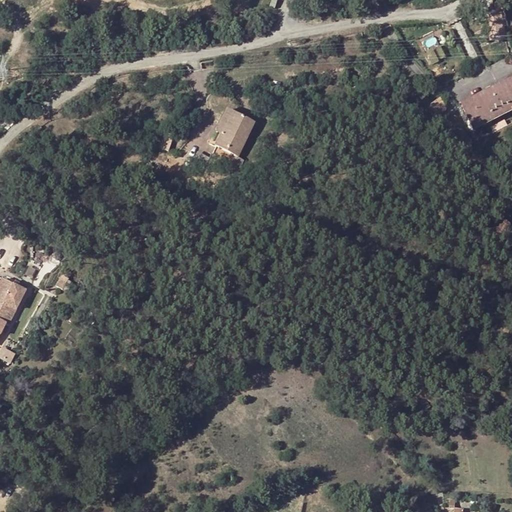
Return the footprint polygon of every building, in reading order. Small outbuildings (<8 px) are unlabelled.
[(507,37),(503,13),(487,16),(491,40),(507,37)] [(511,82),(463,107),(474,128),(511,109),(511,82)] [(433,106),(439,116),(446,111),(440,101),(433,106)] [(221,136),(224,137),(235,114),(229,111),(217,134),(221,136)] [(216,148),(239,158),(239,157),(256,124),(235,114),(224,137),(221,136),(216,148)] [(170,133),(163,153),(171,155),(178,136),(170,133)] [(214,158),(201,152),(194,166),(207,172),(214,158)] [(249,161),(239,157),(239,158),(235,167),(244,171),(249,161)] [(17,205),(10,216),(29,230),(37,220),(17,205)] [(65,275),(59,286),(66,290),(73,280),(65,275)] [(0,312),(12,319),(26,292),(3,281),(0,286),(0,312)] [(77,311),(70,322),(75,325),(83,315),(77,311)] [(0,335),(5,325),(9,326),(12,319),(0,312),(0,335)] [(0,359),(9,363),(13,353),(0,348),(0,359)]
